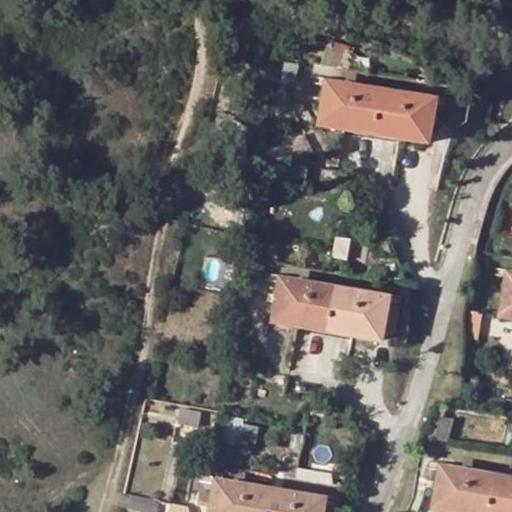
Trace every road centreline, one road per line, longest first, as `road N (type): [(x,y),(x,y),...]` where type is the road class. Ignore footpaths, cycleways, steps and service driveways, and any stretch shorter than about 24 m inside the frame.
road 1 (residential): [(382,511),(468,209),(484,170),(511,141)]
road 2 (unknown): [(441,299),(389,169)]
road 3 (residential): [(484,47),(354,0)]
